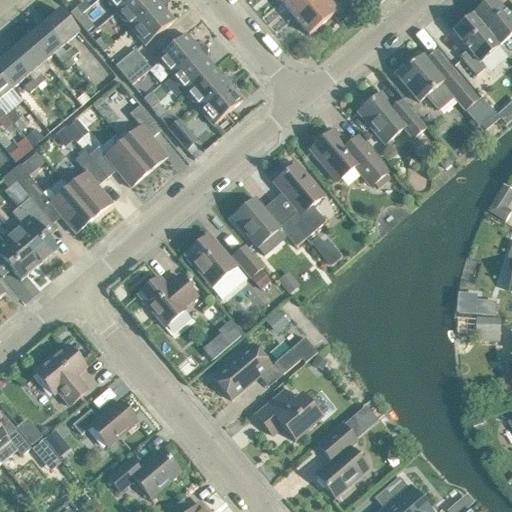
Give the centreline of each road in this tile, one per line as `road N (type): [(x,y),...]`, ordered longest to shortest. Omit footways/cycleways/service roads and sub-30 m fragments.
road 1 (unclassified): [(78,292),(299,102)]
road 2 (residential): [(266,511),(78,292)]
road 3 (unclassified): [(299,102),(418,0)]
road 4 (residential): [(299,102),(215,0)]
